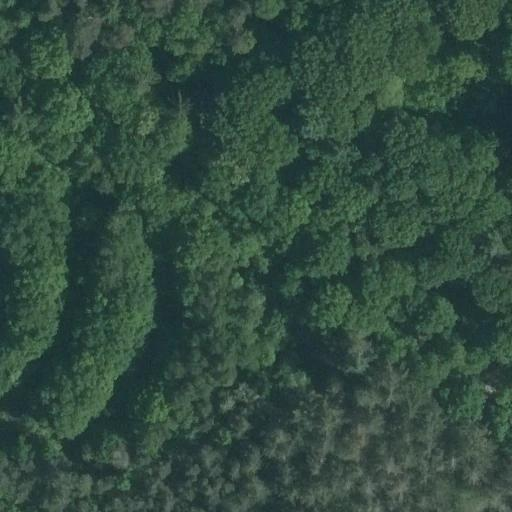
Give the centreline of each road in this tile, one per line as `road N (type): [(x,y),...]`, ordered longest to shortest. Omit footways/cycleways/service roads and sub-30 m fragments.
road 1 (unclassified): [(511,399),(175,143),(0,37)]
road 2 (track): [(175,143),(410,0)]
